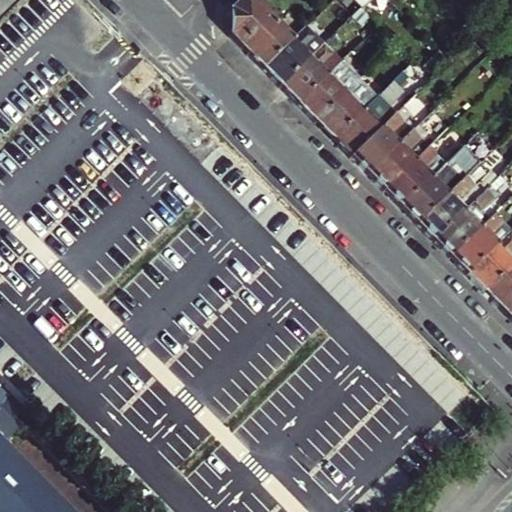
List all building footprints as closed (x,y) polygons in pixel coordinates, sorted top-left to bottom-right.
[(0,0),(0,17),(17,0),(0,0)] [(261,70),(305,26),(298,19),(288,28),(292,33),(288,37),(251,0),(241,0),(229,13),(229,37),(261,70)] [(353,0),(363,9),(372,0),(353,0)] [(261,70),(279,87),(309,57),(302,50),(315,37),(305,26),(261,70)] [(323,44),(315,37),(302,50),(309,57),(323,44)] [(309,57),(279,87),(297,105),(327,75),(320,68),(333,55),(323,44),(309,57)] [(423,68),(432,77),(448,61),(439,52),(423,68)] [(327,75),(341,62),(333,55),(320,68),(327,75)] [(414,59),(403,70),(421,87),(432,77),(423,68),(414,59)] [(297,105),(314,123),(344,93),(337,86),(351,72),(341,62),(327,75),(297,105)] [(337,86),(344,93),(358,79),(351,72),(337,86)] [(344,93),(314,123),(332,141),(362,111),(355,104),(368,90),(358,79),(344,93)] [(332,141),(349,159),(380,129),(372,121),(386,108),(400,94),(389,84),(376,97),(362,111),(332,141)] [(376,97),(368,90),(355,104),(362,111),(376,97)] [(349,159),(366,176),(396,146),(388,139),(403,124),(403,123),(423,103),(414,94),(393,115),(380,129),(349,159)] [(393,115),(386,108),(372,121),(380,129),(393,115)] [(411,131),(403,124),(388,139),(396,146),(411,131)] [(405,156),(420,141),(411,131),(396,146),(366,176),(383,192),(412,163),(405,156)] [(427,148),(420,141),(405,156),(412,163),(427,148)] [(421,172),(436,157),(427,148),(412,163),(383,192),(399,209),(428,179),(421,172)] [(443,165),(428,179),(399,209),(415,226),(444,197),(438,189),(453,174),(459,164),(451,156),(443,165)] [(443,165),(436,157),(421,172),(428,179),(443,165)] [(444,197),(415,226),(432,243),(477,199),(469,191),(479,182),(492,168),(483,158),(460,182),(444,197)] [(460,182),(453,174),(438,189),(444,197),(460,182)] [(477,199),(432,243),(448,260),(493,215),(486,208),(492,203),(507,187),(498,178),(486,190),(477,199)] [(486,190),(479,182),(469,191),(477,199),(486,190)] [(499,210),(492,203),(486,208),(493,215),(499,210)] [(448,260),(465,276),(494,247),(487,239),(502,225),(493,215),(448,260)] [(487,239),(494,247),(509,233),(509,232),(502,225),(487,239)] [(465,276),(483,294),(511,265),(511,264),(505,257),(511,250),(511,236),(509,233),(494,247),(465,276)] [(511,265),(483,294),(500,312),(511,300),(511,265)] [(511,300),(500,312),(511,323),(511,300)] [(66,511),(0,446),(0,403),(9,394),(0,385),(0,511),(66,511)]
